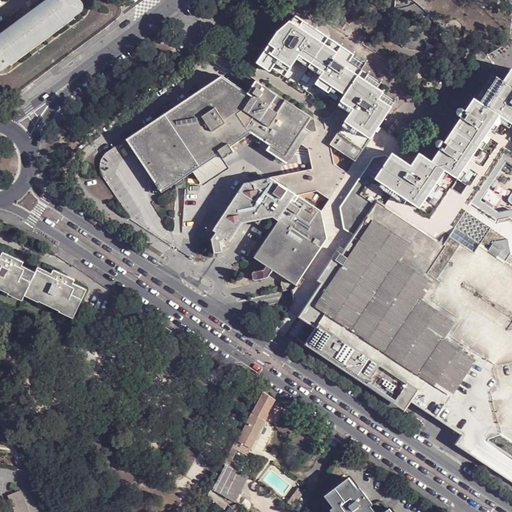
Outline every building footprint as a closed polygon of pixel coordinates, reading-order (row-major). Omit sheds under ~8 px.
[(0,0),(0,69),(1,69),(84,8),(85,6),(85,4),(85,3),(83,0),(0,0)] [(336,59),(361,76),(364,70),(363,70),(365,68),(353,60),(356,56),(357,55),(322,32),(299,16),(293,21),(340,53),(336,59)] [(336,87),(348,94),(361,76),(336,59),(340,53),(293,21),(280,31),(272,43),(269,48),(264,56),(260,62),(273,71),(277,63),(281,58),(293,66),(299,59),(302,54),(327,71),(324,76),(323,77),(336,87)] [(299,59),(324,76),(327,71),(302,54),(299,59)] [(353,60),(365,68),(368,64),(362,60),(356,56),(353,60)] [(281,58),(277,63),(291,72),(293,66),(281,58)] [(511,62),(503,75),(486,100),(479,96),(473,92),(465,106),(460,102),(455,104),(456,109),(460,112),(458,115),(446,134),(444,136),(439,133),(435,137),(435,143),(439,145),(431,156),(448,171),(448,170),(453,173),(460,178),(469,166),(473,159),(490,134),(494,128),(497,124),(503,116),(511,121),(511,62)] [(254,88),(258,80),(242,69),(237,77),(247,83),(254,88)] [(364,70),(361,76),(367,80),(370,75),(371,74),(364,70)] [(495,70),(479,96),(486,100),(503,75),(495,70)] [(306,130),(308,127),(307,126),(313,116),(258,80),(254,88),(250,93),(244,89),(224,75),(208,86),(129,139),(164,192),(195,171),(223,153),(221,150),(231,144),(233,146),(254,132),(273,145),(289,155),(303,134),(306,130)] [(367,80),(380,88),(383,83),(370,75),(367,80)] [(361,130),(374,137),(377,132),(381,126),(394,107),(382,99),(385,93),(386,93),(380,88),(367,80),(361,76),(348,94),(345,99),(344,100),(345,101),(357,109),(354,113),(348,121),(361,130)] [(250,93),(254,88),(247,83),(244,89),(250,93)] [(333,91),(345,99),(348,94),(336,87),(333,91)] [(382,99),(394,107),(398,102),(385,93),(382,99)] [(349,110),(354,113),(357,109),(345,101),(342,105),(349,110)] [(497,124),(494,128),(499,131),(505,124),(511,127),(511,121),(503,116),(497,124)] [(348,121),(346,126),(358,134),(361,130),(348,121)] [(403,122),(395,135),(404,141),(413,129),(408,125),(403,122)] [(511,215),(499,217),(478,202),(488,186),(507,157),(511,160),(511,127),(505,124),(499,131),(494,128),(490,134),(494,137),(478,163),(473,159),(469,166),(473,169),(470,174),(465,180),(460,178),(453,173),(436,199),(431,195),(423,208),(411,199),(407,203),(382,187),(380,202),(446,246),(452,237),(465,246),(477,254),(482,246),(491,252),(495,246),(504,252),(500,258),(511,266),(511,215)] [(333,144),(356,160),(357,161),(374,137),(361,130),(358,134),(346,126),(345,125),(333,144)] [(275,331),(287,339),(302,316),(325,283),(321,281),(335,259),(338,260),(343,254),(344,255),(380,202),(382,187),(385,183),(374,173),(390,148),(410,160),(417,149),(404,141),(395,135),(381,126),(377,132),(374,137),(357,161),(356,160),(348,172),(331,198),(324,209),(329,236),(295,289),(296,298),(296,302),(275,331)] [(320,191),(331,198),(348,172),(337,165),(333,144),(317,133),(308,127),(306,130),(311,134),(304,144),(311,149),(315,168),(272,177),(284,185),(296,193),(300,194),(320,191)] [(311,134),(306,130),(303,134),(289,155),(273,145),(270,150),(290,164),(304,144),(311,134)] [(490,134),(473,159),(478,163),(494,137),(490,134)] [(237,151),(233,146),(231,144),(221,150),(223,153),(227,157),(237,151)] [(385,183),(411,199),(423,208),(431,195),(448,171),(431,156),(417,148),(417,149),(410,160),(390,148),(374,173),(385,183)] [(223,153),(195,171),(205,185),(233,168),(226,158),(227,157),(223,153)] [(511,210),(501,213),(483,202),(509,163),(511,164),(511,160),(507,157),(488,186),(478,202),(499,217),(511,215),(511,210)] [(511,164),(509,163),(483,202),(501,213),(511,210),(511,164)] [(469,166),(460,178),(465,180),(470,174),(473,169),(469,166)] [(448,171),(431,195),(436,199),(453,173),(448,170),(448,171)] [(273,217),(279,221),(296,193),(284,185),(272,177),(247,182),(215,229),(217,230),(213,236),(216,249),(223,248),(220,236),(222,233),(230,238),(234,231),(243,222),(255,221),(258,225),(262,218),(273,217)] [(385,183),(382,187),(407,203),(411,199),(385,183)] [(284,290),(295,289),(329,236),(324,209),(300,194),(296,193),(279,221),(257,255),(268,262),(267,265),(258,266),(256,270),(257,274),(260,276),(270,274),(273,269),(279,272),(285,277),(282,282),(284,290)] [(325,283),(302,316),(318,328),(321,323),(422,391),(413,403),(434,418),(462,436),(480,449),(484,445),(489,440),(511,455),(511,266),(500,258),(504,252),(495,246),(491,252),(482,246),(477,254),(465,246),(452,237),(446,246),(380,202),(344,255),(350,258),(376,219),(413,244),(403,261),(436,283),(425,300),(458,324),(447,339),(479,361),(454,398),(449,395),(434,385),(400,363),(366,340),(335,319),(317,307),(344,267),(346,266),(338,260),(335,259),(321,281),(325,283)] [(350,258),(346,266),(344,267),(317,307),(335,319),(366,340),(400,363),(434,385),(449,395),(454,398),(479,361),(447,339),(458,324),(425,300),(436,283),(403,261),(413,244),(376,219),(350,258)] [(3,251),(2,254),(22,264),(24,260),(3,251)] [(0,253),(0,284),(24,297),(25,293),(27,291),(36,271),(22,264),(2,254),(0,253)] [(343,254),(338,260),(346,266),(350,258),(344,255),(343,254)] [(27,291),(75,314),(88,288),(74,281),(53,272),(39,265),(36,271),(27,291)] [(55,268),(53,272),(74,281),(75,278),(55,268)] [(24,297),(0,284),(0,287),(10,292),(10,293),(23,299),(24,297)] [(27,291),(25,293),(40,300),(60,309),(60,310),(74,316),(75,314),(27,291)] [(321,323),(318,328),(307,345),(407,412),(410,408),(413,403),(422,391),(321,323)] [(264,391),(252,414),(265,421),(277,398),(264,391)] [(265,421),(252,414),(238,441),(251,448),(265,421)] [(218,477),(241,489),(248,475),(226,464),(218,477)] [(217,476),(211,490),(233,502),(241,489),(218,477),(217,476)] [(374,511),(369,506),(356,489),(348,478),(323,496),(332,507),(335,511),(374,511)] [(359,487),(356,489),(369,506),(372,504),(359,487)] [(304,492),(299,488),(288,503),(293,507),(304,492)] [(29,511),(21,490),(8,496),(14,511),(29,511)] [(215,494),(213,499),(225,509),(226,507),(228,505),(215,494)]
